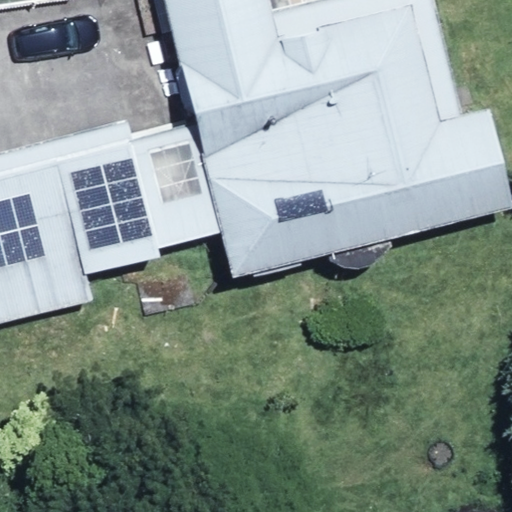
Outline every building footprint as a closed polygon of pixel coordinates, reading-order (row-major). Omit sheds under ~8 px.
[(162,0),(173,48),(273,26),(266,0),(162,0)] [(428,0),(388,0),(273,26),(173,48),(193,137),(446,81),(428,0)] [(507,214),(483,109),(454,116),(446,81),(193,137),(197,156),(215,236),(224,277),(507,214)] [(129,154),(51,171),(75,280),(153,262),(150,251),(133,170),(129,154)] [(197,156),(133,170),(150,251),(215,236),(197,156)] [(51,171),(0,182),(0,326),(82,308),(75,280),(51,171)]
